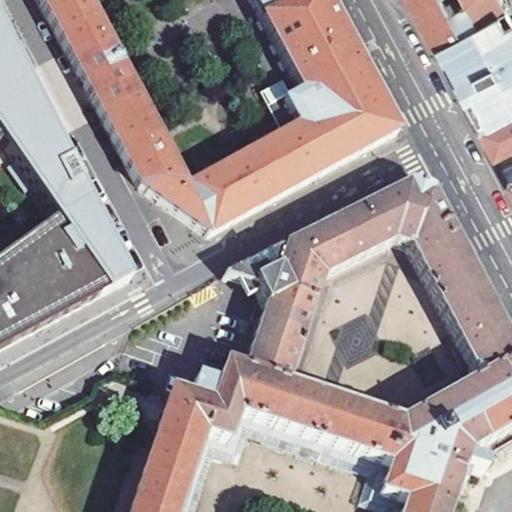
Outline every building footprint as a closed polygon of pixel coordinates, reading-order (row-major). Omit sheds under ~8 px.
[(303,0),(285,9),(280,0),(34,0),(70,66),(137,192),(206,241),(247,219),(250,225),(259,219),(256,214),(395,139),(367,86),(321,0),(303,0)] [(465,0),(410,0),(429,33),(435,46),(478,23),(465,0)] [(465,0),(478,23),(505,8),(501,0),(465,0)] [(511,20),(505,8),(478,23),(435,46),(438,52),(448,71),(455,67),(452,53),(492,32),(511,25),(511,20)] [(511,114),(511,25),(492,32),(452,53),(455,67),(448,71),(459,91),(472,115),(489,105),(498,122),(511,114)] [(0,145),(5,142),(19,162),(13,166),(31,191),(37,186),(60,219),(6,257),(12,265),(0,272),(0,353),(130,283),(53,142),(41,148),(0,91),(0,87),(19,77),(0,41),(0,145)] [(19,77),(0,87),(0,91),(41,148),(53,142),(26,91),(19,77)] [(489,105),(472,115),(481,132),(498,122),(489,105)] [(499,165),(502,171),(511,165),(511,114),(498,122),(481,132),(499,165)] [(511,165),(502,171),(511,190),(511,165)] [(386,504),(399,509),(398,511),(446,511),(463,461),(511,433),(511,357),(501,336),(428,199),(415,195),(405,191),(260,263),(264,271),(252,278),(250,282),(250,286),(253,291),(263,312),(243,369),(224,363),(218,383),(197,376),(190,396),(170,389),(129,511),(178,511),(202,443),(216,447),(226,450),(234,422),(251,428),(370,467),(385,472),(376,501),(386,504)] [(6,257),(0,261),(0,272),(12,265),(6,257)] [(260,263),(222,282),(253,291),(250,286),(250,282),(252,278),(264,271),(260,263)] [(234,422),(226,450),(242,456),(246,442),(251,428),(234,422)] [(246,442),(366,481),(370,467),(251,428),(246,442)] [(202,443),(178,511),(194,511),(211,462),(216,447),(202,443)] [(237,471),(242,456),(226,450),(216,447),(211,462),(237,471)] [(385,472),(370,467),(366,481),(361,496),(376,501),(385,472)] [(356,510),(361,511),(384,511),(386,504),(376,501),(361,496),(356,510)]
